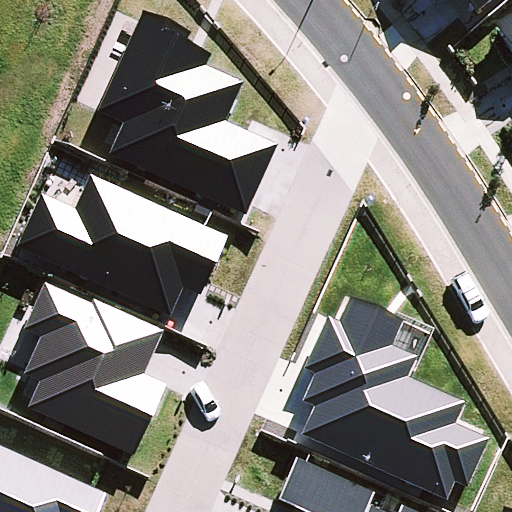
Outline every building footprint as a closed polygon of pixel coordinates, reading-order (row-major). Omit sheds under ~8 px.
[(450,0),(472,24),(500,0),(450,0)] [(511,20),(490,34),(511,70),(511,20)] [(119,132),(105,163),(243,225),(275,154),(221,130),(238,93),(201,76),(207,66),(182,56),(187,44),(138,23),(93,121),(119,132)] [(35,204),(14,258),(165,327),(178,297),(196,305),(222,246),(86,185),(72,218),(35,204)] [(32,401),(24,417),(129,464),(162,394),(141,384),(160,342),(90,310),(87,314),(41,293),(20,339),(37,347),(20,385),(24,387),(20,395),(32,401)] [(299,410),(311,415),(297,443),(441,511),(450,492),(463,498),(486,449),(452,434),(461,413),(403,387),(413,368),(388,355),(400,331),(346,308),(334,333),(322,327),(299,378),(311,382),(299,410)] [(0,511),(92,511),(102,491),(0,446),(0,511)] [(284,511),(414,511),(396,504),(392,511),(384,511),(362,503),(367,492),(291,457),(272,497),(284,502),(284,511)]
